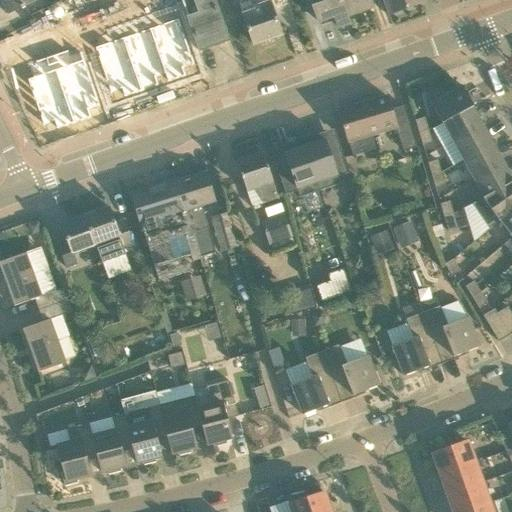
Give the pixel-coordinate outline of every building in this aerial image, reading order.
[(0,0),(8,14),(36,0),(0,0)] [(180,0),(155,0),(162,19),(184,11),(181,0),(180,0)] [(196,0),(181,0),(184,11),(198,51),(228,40),(213,0),(200,0),(196,1),(196,0)] [(281,35),(270,3),(268,0),(247,0),(239,3),(243,16),(253,44),(281,35)] [(339,0),(310,0),(318,22),(334,16),(338,27),(349,23),(346,16),(339,0)] [(339,0),(346,16),(372,7),(369,0),(339,0)] [(420,0),(385,0),(391,14),(422,2),(420,0)] [(179,18),(95,47),(111,94),(122,90),(125,98),(160,86),(157,78),(165,75),(168,83),(187,76),(184,69),(196,64),(179,18)] [(33,77),(27,80),(43,126),(54,122),(57,130),(92,118),(89,110),(100,106),(82,52),(70,56),(68,50),(28,64),(33,77)] [(427,97),(441,123),(473,106),(462,86),(444,96),(442,93),(443,93),(443,92),(426,96),(427,97)] [(396,127),(391,110),(387,97),(339,111),(352,156),(375,149),(371,135),(396,127)] [(473,106),(441,123),(442,124),(443,123),(453,142),(482,125),(472,107),(473,106)] [(419,133),(428,130),(425,118),(415,121),(419,133)] [(493,144),(482,125),(453,142),(463,161),(493,144)] [(419,133),(423,145),(432,143),(428,130),(419,133)] [(347,174),(341,149),(329,152),(323,133),(302,140),(320,191),(340,184),(338,177),(347,174)] [(299,198),(320,191),(302,140),(282,147),(289,166),(277,170),(286,195),(297,191),(299,198)] [(503,163),(493,144),(463,161),(473,180),(503,163)] [(247,192),(252,208),(279,199),(263,153),(236,162),(247,192)] [(432,176),(441,173),(437,160),(428,163),(432,176)] [(511,181),(511,178),(503,163),(473,180),(483,197),(511,181)] [(200,206),(215,201),(207,172),(180,181),(180,180),(179,180),(188,209),(194,232),(195,232),(198,242),(210,238),(200,206)] [(432,176),(435,188),(445,185),(441,173),(432,176)] [(193,233),(194,232),(188,209),(179,180),(154,188),(132,195),(141,224),(159,280),(190,271),(185,255),(190,254),(192,260),(201,257),(193,233)] [(499,221),(500,221),(511,210),(511,181),(483,197),(484,198),(472,204),(489,229),(499,221)] [(444,217),(453,214),(450,201),(440,204),(444,217)] [(123,247),(133,244),(124,220),(115,224),(109,207),(85,216),(96,246),(102,264),(126,255),(123,247)] [(511,210),(500,221),(511,235),(511,210)] [(283,214),(267,219),(261,222),(272,254),(295,247),(283,214)] [(453,214),(444,217),(448,232),(458,229),(453,214)] [(226,215),(211,219),(220,251),(236,247),(226,215)] [(73,254),(96,246),(85,216),(62,224),(68,241),(58,244),(66,268),(76,264),(73,254)] [(410,223),(393,229),(401,249),(418,242),(410,223)] [(386,232),(370,238),(377,256),(393,250),(386,232)] [(64,288),(41,296),(25,253),(0,262),(0,267),(4,279),(3,279),(7,291),(8,291),(14,307),(35,299),(39,311),(68,300),(64,288)] [(444,264),(451,276),(460,270),(453,259),(444,264)] [(329,282),(316,286),(322,302),(351,292),(343,269),(327,274),(329,282)] [(187,299),(206,293),(199,274),(181,280),(187,299)] [(472,298),(480,293),(474,282),(465,287),(472,298)] [(295,314),(316,303),(308,288),(287,299),(295,314)] [(472,298),(479,309),(487,304),(480,293),(472,298)] [(86,297),(73,302),(78,316),(91,312),(86,297)] [(38,373),(65,363),(50,320),(73,312),(68,300),(39,311),(43,322),(22,329),(28,345),(27,346),(31,358),(32,357),(38,373)] [(467,318),(457,302),(440,308),(440,306),(423,313),(443,364),(466,355),(465,353),(480,347),(468,317),(467,318)] [(497,313),(510,336),(511,334),(511,314),(508,307),(497,313)] [(510,336),(497,313),(494,309),(483,316),(499,342),(510,336)] [(419,373),(425,371),(443,364),(423,313),(406,320),(413,338),(392,347),(403,376),(418,371),(419,373)] [(291,321),(291,334),(304,334),(304,321),(291,321)] [(124,341),(130,357),(170,342),(163,325),(124,341)] [(346,364),(339,345),(322,352),(342,403),(365,394),(364,391),(379,385),(368,356),(346,364)] [(181,352),(168,356),(171,369),(184,365),(181,352)] [(318,412),(324,409),(342,403),(322,352),(305,358),(312,377),(291,385),(303,415),(317,409),(318,412)] [(238,417),(238,415),(229,381),(206,387),(211,404),(198,408),(201,421),(203,426),(208,444),(207,444),(208,445),(213,444),(214,446),(226,443),(226,441),(231,439),(231,438),(224,414),(236,411),(237,417),(238,417)] [(124,414),(194,395),(190,382),(120,400),(124,414)] [(259,407),(269,404),(263,386),(253,389),(259,407)] [(198,408),(195,396),(159,405),(166,430),(172,453),(172,454),(172,455),(178,453),(179,456),(191,453),(190,450),(196,448),(196,447),(189,424),(201,421),(198,408)] [(154,433),(166,430),(159,405),(147,409),(150,420),(127,426),(130,439),(131,439),(137,463),(137,464),(143,463),(143,465),(156,462),(155,459),(161,458),(161,457),(160,457),(154,433)] [(127,426),(124,415),(112,418),(115,430),(92,436),(95,449),(96,449),(102,472),(101,472),(102,474),(108,472),(108,475),(121,471),(120,469),(126,467),(125,466),(119,443),(130,439),(127,426)] [(92,436),(89,424),(67,430),(70,442),(57,445),(64,473),(62,473),(65,486),(77,483),(77,480),(91,476),(90,475),(84,452),(95,449),(92,436)] [(511,432),(510,428),(498,433),(508,456),(509,456),(511,454),(511,432)] [(433,453),(441,475),(475,463),(467,441),(434,453),(434,452),(433,453)] [(475,463),(441,475),(448,495),(482,483),(475,463)] [(464,511),(489,503),(489,502),(482,483),(448,495),(453,511),(464,511)] [(330,511),(323,492),(322,492),(322,493),(312,497),(289,505),(292,511),(290,511),(330,511)] [(464,511),(497,511),(493,501),(489,502),(489,503),(464,511)]
